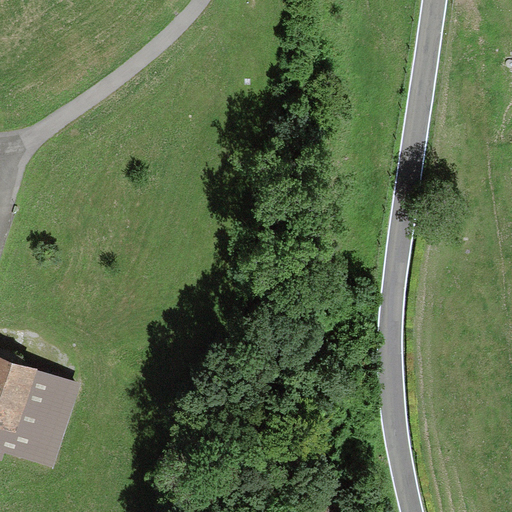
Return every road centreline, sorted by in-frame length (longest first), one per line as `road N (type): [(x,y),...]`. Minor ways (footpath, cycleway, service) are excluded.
road 1 (tertiary): [(412,511),(389,345),(436,0)]
road 2 (residential): [(201,0),(112,82),(21,149),(0,206)]
